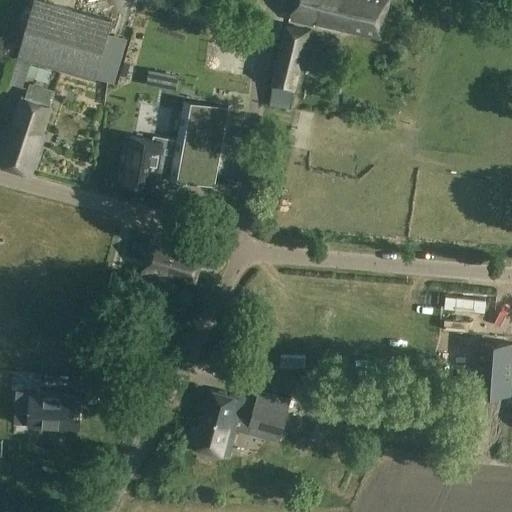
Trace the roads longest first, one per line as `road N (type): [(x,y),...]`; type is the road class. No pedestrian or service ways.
road 1 (unclassified): [(110,511),(240,247)]
road 2 (unclassified): [(240,247),(511,275)]
road 3 (unclassified): [(0,176),(240,247)]
road 4 (unclassified): [(240,247),(276,0)]
